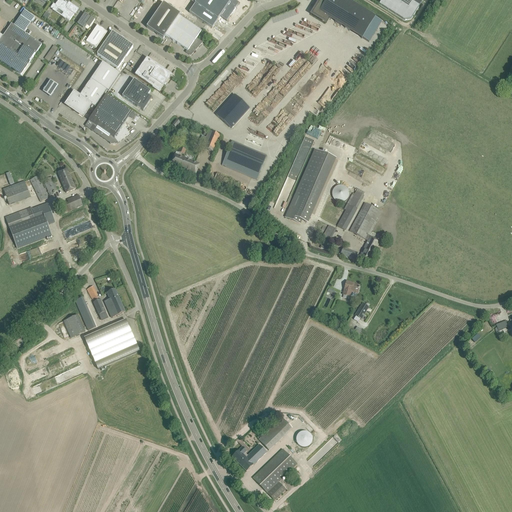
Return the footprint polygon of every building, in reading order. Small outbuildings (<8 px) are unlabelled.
[(75,15),(79,9),(69,2),(68,4),(61,0),(58,0),(55,5),(53,4),(50,8),(56,12),(58,8),(64,13),(62,16),(69,21),(74,14),(75,15)] [(198,0),(190,13),(198,19),(212,29),(220,16),(221,17),(226,21),(230,15),(230,16),(235,8),(239,3),(234,0),(198,0)] [(327,17),(329,18),(362,39),(362,38),(375,18),(375,17),(347,0),(320,0),(317,7),(315,6),(315,5),(313,8),(315,9),(312,14),(325,22),(327,17)] [(381,0),(379,5),(404,21),(411,19),(419,7),(423,0),(381,0)] [(163,39),(165,36),(179,16),(180,15),(163,4),(146,28),(163,39)] [(85,15),(78,24),(84,28),(86,25),(90,28),(95,20),(91,18),(91,19),(85,15)] [(179,16),(165,36),(187,51),(186,53),(191,56),(196,50),(195,49),(197,47),(198,48),(202,43),(196,39),(201,32),(179,16)] [(0,60),(21,75),(35,55),(42,45),(11,24),(2,37),(0,40),(0,60)] [(75,26),(67,37),(69,39),(73,34),(77,28),(75,26)] [(86,42),(96,49),(107,32),(97,26),(86,42)] [(118,69),(133,47),(124,41),(121,38),(112,32),(97,54),(97,55),(117,69),(118,69)] [(48,61),(58,48),(54,46),(44,59),(48,61)] [(170,75),(146,59),(135,75),(159,92),(164,85),(165,82),(170,75)] [(83,117),(91,105),(95,108),(107,91),(108,92),(120,74),(102,62),(79,97),(74,93),(66,105),(83,117)] [(134,80),(122,97),(143,111),(151,100),(150,100),(151,98),(152,99),(153,99),(148,95),(151,91),(134,80)] [(59,87),(50,81),(43,93),(51,98),(59,87)] [(106,95),(89,121),(85,126),(111,143),(110,144),(111,142),(112,143),(116,143),(117,142),(118,144),(118,143),(129,134),(123,125),(132,113),(106,95)] [(233,97),(216,115),(231,129),(248,110),(249,109),(234,95),(233,97)] [(213,152),(220,136),(209,131),(206,138),(202,137),(198,146),(213,152)] [(232,140),(222,165),(257,180),(267,156),(251,149),(232,140)] [(315,150),(286,218),(300,224),(301,221),(306,223),(334,158),(315,150)] [(175,155),(171,164),(195,174),(199,165),(175,155)] [(66,193),(76,189),(67,169),(57,173),(66,193)] [(41,202),(48,199),(38,176),(30,180),(41,202)] [(44,181),(50,196),(53,194),(52,192),(57,190),(52,177),(44,181)] [(25,182),(3,190),(9,206),(31,198),(25,182)] [(331,200),(345,203),(348,188),(334,185),(331,200)] [(63,213),(82,205),(78,196),(68,200),(69,203),(60,206),(63,213)] [(365,203),(349,231),(368,241),(358,260),(367,265),(374,251),(375,251),(380,241),(369,236),(382,212),(365,203)] [(5,217),(17,249),(52,236),(48,225),(55,223),(48,204),(32,209),(32,208),(5,217)] [(349,205),(337,227),(345,231),(357,209),(349,205)] [(329,226),(323,237),(329,240),(335,229),(329,226)] [(343,248),(340,255),(355,260),(358,253),(343,248)] [(351,292),(358,293),(360,285),(359,286),(352,284),(352,283),(346,281),(343,296),(350,298),(351,292)] [(97,296),(93,287),(87,289),(92,298),(97,296)] [(112,318),(125,312),(115,289),(107,293),(110,299),(104,302),(112,318)] [(96,329),(83,299),(75,302),(88,332),(96,329)] [(109,318),(101,300),(94,303),(102,321),(109,318)] [(355,316),(361,320),(369,307),(363,304),(355,316)] [(71,338),(85,332),(78,316),(64,322),(71,338)] [(126,320),(84,338),(98,370),(139,351),(126,320)] [(506,322),(496,325),(499,331),(508,327),(506,322)] [(511,349),(511,348),(500,355),(504,360),(511,354),(511,349)] [(282,417),(258,440),(269,450),(292,428),(282,417)] [(296,441),(297,443),(299,445),(302,447),(305,447),(308,446),(310,445),(312,443),(313,440),(313,437),(312,435),(310,432),(307,431),(305,430),(302,431),(300,432),(298,433),(297,436),(296,438),(296,441)] [(232,457),(239,465),(246,472),(267,452),(260,445),(247,457),(243,454),(247,450),(243,446),(232,457)] [(283,449),(253,478),(274,501),(286,490),(278,482),(296,463),(283,449)]
